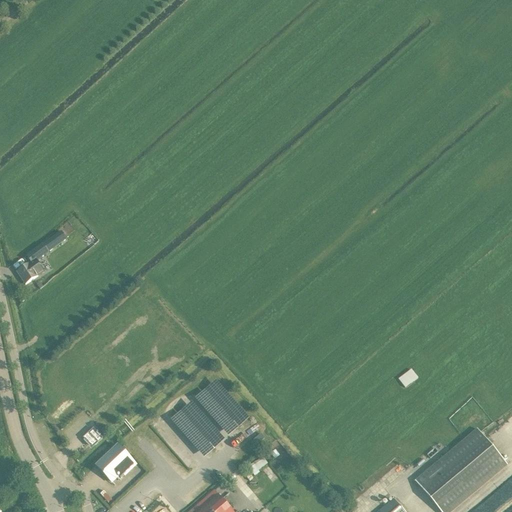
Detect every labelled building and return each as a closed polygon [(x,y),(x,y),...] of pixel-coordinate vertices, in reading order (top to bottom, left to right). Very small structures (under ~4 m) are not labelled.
[(43,245),(43,246),(27,257),(30,263),(17,272),(25,285),(38,277),(38,276),(43,273),(36,262),(48,254),(48,252),(66,239),(59,232),(43,245)] [(411,370),(398,380),(405,390),(419,380),(411,370)] [(105,426),(99,431),(103,435),(108,430),(105,426)] [(93,429),(84,438),(92,447),(101,438),(93,429)] [(441,511),(453,511),(508,467),(478,430),(416,482),(441,511)] [(120,478),(135,464),(118,446),(97,467),(111,482),(118,475),(120,478)] [(256,462),(248,468),(253,475),(261,469),(256,462)] [(472,511),(493,511),(511,498),(511,484),(511,482),(472,511)] [(237,511),(238,511),(236,511),(232,511),(214,491),(190,511),(237,511)] [(404,511),(394,500),(379,511),(404,511)]
